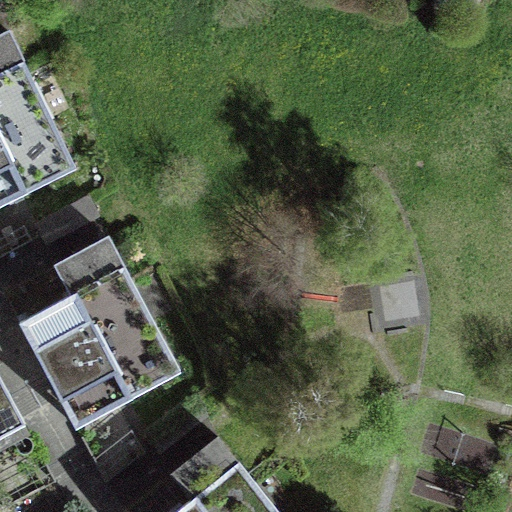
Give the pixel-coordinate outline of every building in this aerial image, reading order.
[(0,204),(76,167),(9,32),(0,36),(0,204)] [(88,196),(36,223),(46,241),(97,213),(88,196)] [(45,307),(19,321),(61,399),(113,371),(128,398),(180,370),(108,237),(56,265),(64,279),(71,293),(45,307)] [(0,373),(0,436),(26,422),(0,373)] [(149,432),(158,450),(206,413),(196,395),(149,432)] [(174,511),(278,511),(218,436),(171,473),(182,485),(192,498),(174,511)]
